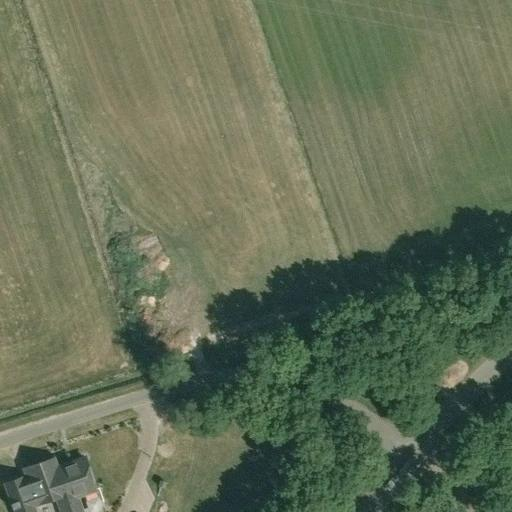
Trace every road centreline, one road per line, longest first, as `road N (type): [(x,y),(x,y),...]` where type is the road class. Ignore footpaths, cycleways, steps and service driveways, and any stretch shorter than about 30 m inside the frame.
road 1 (unclassified): [(0,442),(189,382),(265,377),(340,401),(419,446)]
road 2 (track): [(65,0),(189,382)]
road 3 (unclassified): [(419,446),(511,355)]
